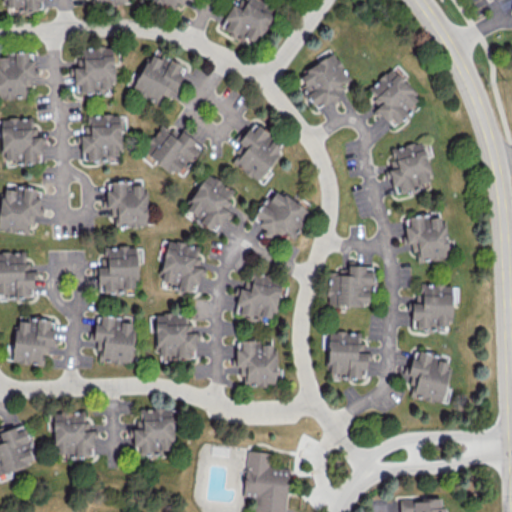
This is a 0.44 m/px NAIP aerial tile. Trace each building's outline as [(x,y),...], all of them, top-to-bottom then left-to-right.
[(3,0),(3,8),(42,7),(41,0),(3,0)] [(150,0),(181,13),(186,0),(150,0)] [(233,3),(219,27),(249,43),(254,34),(259,37),(275,8),(260,0),(242,0),(238,7),(233,3)] [(82,47),(83,66),(73,67),(74,93),(105,91),(104,85),(114,84),(112,46),(82,47)] [(132,90),(165,105),(182,66),(149,52),(132,90)] [(316,110),(340,95),(337,90),(351,82),(333,52),(295,75),(316,110)] [(0,97),(24,98),(24,84),(36,84),(36,59),(28,60),(27,53),(0,53),(0,97)] [(390,66),(366,89),(374,97),(369,102),(386,121),(390,117),(396,123),(421,100),(390,66)] [(87,114),(87,134),(80,134),(80,156),(119,156),(119,114),(87,114)] [(2,161),(42,160),(42,131),(32,131),(31,117),(0,118),(0,135),(1,135),(2,161)] [(174,176),(197,151),(191,145),(196,139),(183,127),(177,134),(163,122),(141,147),(174,176)] [(253,180),(282,149),(254,122),(237,141),(242,146),(230,159),(253,180)] [(385,149),(396,194),(432,185),(421,140),(385,149)] [(183,210),(214,229),(237,192),(206,173),(183,210)] [(145,182),(111,182),(111,190),(105,190),(106,207),(112,207),(113,226),(146,226),(145,182)] [(0,189),(0,230),(27,232),(28,223),(33,223),(33,215),(39,215),(41,189),(0,186),(0,189)] [(261,200),(254,214),(261,218),(256,226),(271,235),(274,229),(294,240),(310,209),(274,190),(267,203),(261,200)] [(447,259),(443,214),(404,217),(406,243),(413,242),(414,261),(447,259)] [(198,246),(167,239),(158,282),(196,291),(203,259),(196,257),(198,246)] [(102,246),(103,265),(96,265),(97,283),(103,283),(103,293),(115,292),(115,289),(134,288),(134,279),(136,279),(135,245),(102,246)] [(0,251),(0,294),(32,294),(32,262),(24,262),(24,251),(0,251)] [(328,266),(326,304),(367,305),(368,284),(373,284),(374,268),(328,266)] [(249,289),(239,287),(234,311),(273,319),(280,280),(252,274),(249,289)] [(411,328),(449,328),(450,283),(417,283),(417,301),(411,301),(411,328)] [(156,313),(155,356),(194,356),(195,331),(191,331),(191,323),(183,323),(183,313),(156,313)] [(129,363),(133,319),(95,316),(93,340),(98,341),(96,360),(129,363)] [(42,364),(43,353),(49,354),(49,345),(54,345),(55,330),(49,329),(49,320),(14,318),(12,362),(42,364)] [(360,332),(328,331),(327,374),(365,375),(365,343),(359,343),(360,332)] [(241,385),(275,385),(276,341),(240,341),(240,349),(235,349),(235,366),(241,366),(241,385)] [(445,404),(449,388),(444,386),(449,362),(445,361),(446,357),(413,349),(407,375),(412,376),(408,395),(445,404)] [(134,409),(136,452),(170,451),(170,441),(173,441),(171,407),(134,409)] [(54,410),(52,453),(92,455),(93,430),(88,429),(88,422),(84,421),(84,412),(54,410)] [(0,473),(28,465),(27,460),(35,457),(24,423),(0,430),(0,473)] [(283,511),(253,511),(255,499),(243,498),(248,452),(271,454),(269,468),(289,470),(283,511)] [(449,511),(449,507),(440,507),(439,498),(398,498),(398,511),(449,511)]
